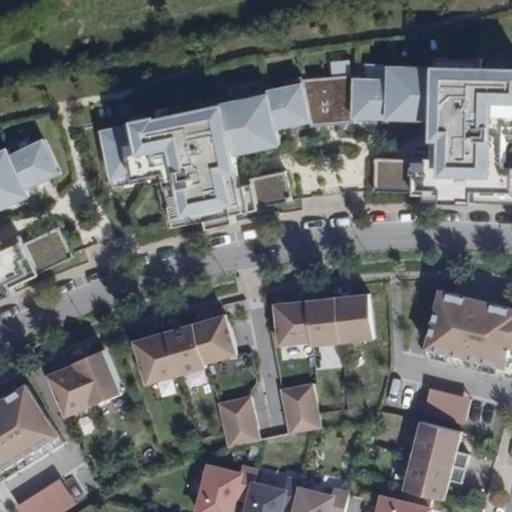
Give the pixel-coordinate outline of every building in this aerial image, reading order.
[(129,119),(95,125),(106,182),(142,174),(141,170),(150,169),(161,223),(201,215),(202,222),(230,216),(228,210),(287,197),(281,168),(247,175),(248,179),(227,184),(221,153),(279,138),(277,128),(313,117),(314,120),(353,113),(441,115),(439,148),(418,147),(418,156),(378,155),(375,188),(416,189),(416,190),(447,191),(446,198),(478,199),(478,192),(496,193),(497,187),(511,187),(511,164),(511,165),(511,153),(511,68),(464,66),(464,64),(394,62),(393,76),(358,76),(358,70),(301,74),(302,81),(267,87),(267,89),(129,116),(129,119)] [(0,300),(19,292),(17,287),(80,258),(66,227),(29,244),(25,236),(7,244),(0,229),(0,211),(37,195),(34,188),(67,173),(51,139),(18,154),(15,147),(0,153),(0,300)] [(511,304),(444,287),(426,352),(511,374),(511,304)] [(375,292),(341,296),(345,340),(380,336),(375,292)] [(341,296),(309,299),(313,341),(314,344),(345,340),(341,296)] [(309,299),(274,303),(279,344),(313,341),(309,299)] [(232,314),(199,323),(210,363),(243,353),(232,314)] [(199,323),(169,331),(181,374),(210,366),(210,363),(199,323)] [(169,331),(136,340),(148,383),(181,374),(169,331)] [(109,351),(79,363),(96,405),(126,393),(109,351)] [(79,363),(51,375),(68,416),(96,405),(79,363)] [(317,379),(284,385),(292,429),(325,423),(317,379)] [(29,381),(0,398),(0,475),(1,478),(64,440),(29,381)] [(252,391),(219,398),(229,442),(261,435),(252,391)] [(463,429),(420,418),(411,452),(465,466),(469,451),(458,448),(463,429)] [(465,466),(411,452),(402,486),(444,496),(449,477),(461,480),(465,466)] [(240,471),(205,464),(193,511),(232,511),(235,501),(244,504),(249,482),(253,467),(243,465),(240,471)] [(256,483),(249,482),(244,504),(242,511),(281,511),(282,509),(288,511),(295,486),(288,485),(290,475),(260,468),(256,483)] [(62,474),(16,502),(22,511),(54,511),(77,499),(62,474)] [(331,495),(295,486),(288,511),(343,511),(349,492),(334,487),(331,495)] [(361,511),(365,499),(349,495),(344,511),(361,511)] [(430,511),(431,508),(380,496),(375,511),(430,511)]
